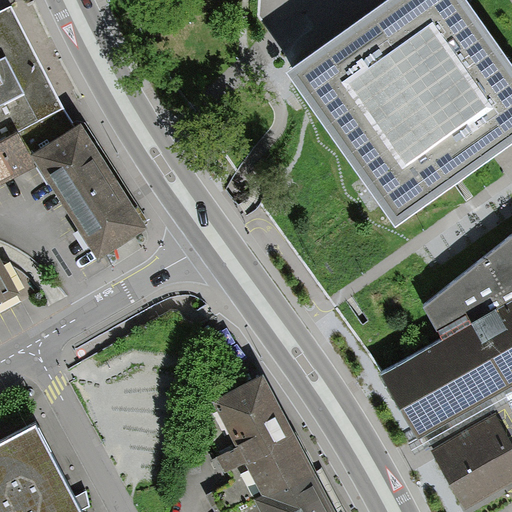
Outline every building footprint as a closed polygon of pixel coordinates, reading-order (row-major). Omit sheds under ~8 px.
[(293,68),(395,214),(511,132),(511,66),(465,0),(389,0),(347,30),(293,68)] [(0,132),(56,104),(7,10),(0,13),(0,132)] [(114,240),(143,223),(127,197),(88,132),(39,161),(45,171),(94,252),(114,240)] [(33,165),(16,133),(0,141),(0,181),(13,175),(33,165)] [(511,384),(511,235),(424,306),(442,336),(382,371),(420,437),(511,384)] [(0,298),(17,290),(1,261),(0,257),(0,298)] [(0,298),(0,304),(20,295),(17,290),(0,298)] [(261,374),(212,399),(235,443),(214,453),(222,469),(227,466),(235,482),(215,492),(224,510),(224,511),(331,511),(278,408),(261,374)] [(511,442),(497,416),(433,452),(465,507),(511,479),(511,442)] [(0,511),(80,511),(33,423),(0,440),(0,511)]
